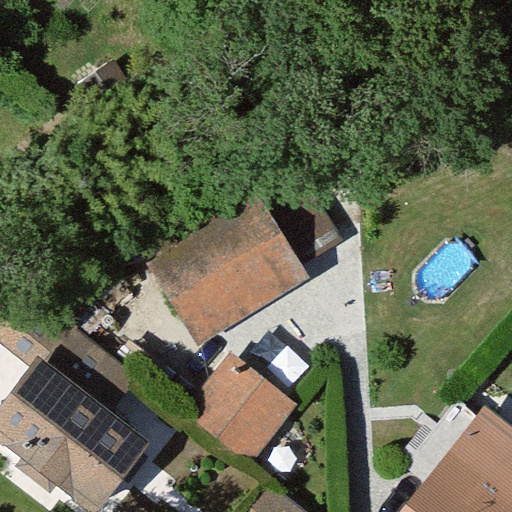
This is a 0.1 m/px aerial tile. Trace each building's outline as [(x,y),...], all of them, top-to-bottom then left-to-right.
[(135,101),(114,67),(84,85),(104,119),(135,101)] [(301,264),(341,241),(312,191),(272,213),(301,264)] [(263,200),(155,266),(203,345),(311,280),(301,264),(272,213),(263,200)] [(38,368),(62,337),(27,310),(3,341),(38,368)] [(293,410),(235,361),(194,408),(252,457),(293,410)] [(0,437),(94,511),(99,511),(147,452),(44,370),(0,426),(0,437)] [(511,511),(511,454),(476,427),(409,511),(511,511)] [(307,511),(276,487),(256,511),(307,511)]
